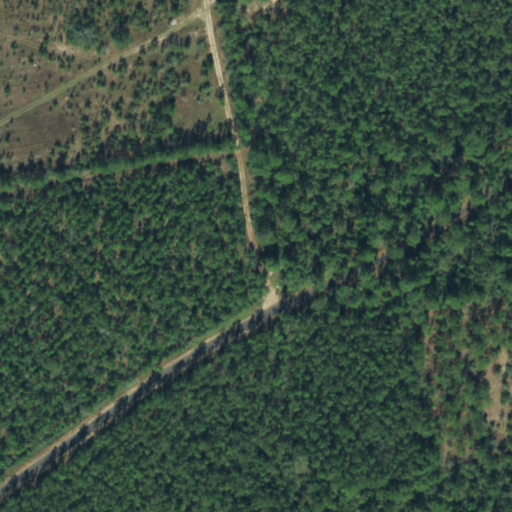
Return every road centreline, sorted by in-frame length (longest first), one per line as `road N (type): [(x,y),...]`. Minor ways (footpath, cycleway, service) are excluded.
road 1 (residential): [(511,165),(258,286),(0,445)]
road 2 (residential): [(199,0),(164,28),(258,286)]
